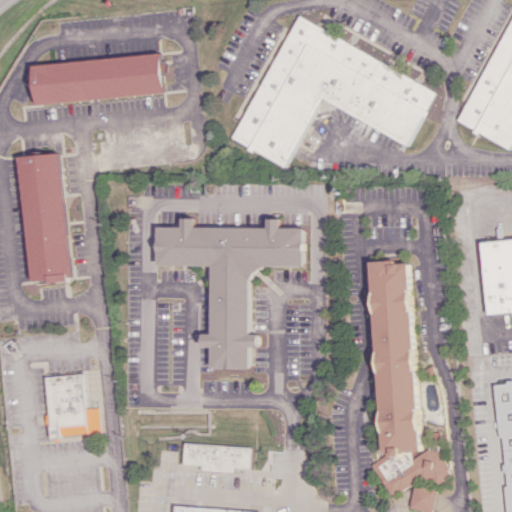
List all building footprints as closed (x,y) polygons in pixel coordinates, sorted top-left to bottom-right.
[(239,135),(303,13),(440,86),(411,141),(322,94),(287,160),(239,135)] [(511,141),(462,114),(511,19),(511,141)] [(38,65),(42,103),(164,90),(160,52),(38,65)] [(23,157),(61,153),(74,276),(36,280),(23,157)] [(161,224),(161,264),(215,264),(214,333),(205,333),(205,345),(215,345),(215,367),(252,367),(252,346),(262,346),(262,333),(252,333),(252,279),(267,264),(307,264),(307,227),(283,227),(283,218),(270,218),(270,226),(198,226),(198,217),(185,217),(185,226),(169,226),(169,224),(161,224)] [(511,310),(511,237),(481,240),(486,312),(511,310)] [(372,260),(414,258),(427,445),(437,448),(455,478),(442,489),(434,511),(404,506),(414,484),(398,492),(375,461),(388,450),(372,260)] [(48,376),(84,373),(87,408),(100,407),(103,433),(54,437),(52,418),(48,376)] [(506,511),(511,511),(511,380),(507,379),(506,383),(496,384),(506,487),(505,489),(506,511)] [(187,442),(186,463),(249,468),(251,447),(187,442)]
